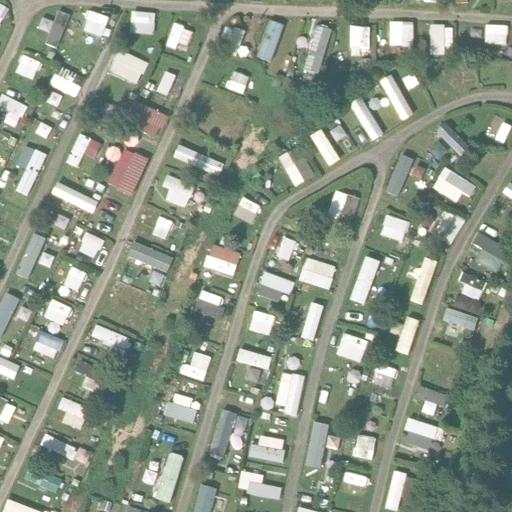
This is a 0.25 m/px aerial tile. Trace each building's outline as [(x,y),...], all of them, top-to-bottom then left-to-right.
[(0,0),(0,27),(1,28),(13,7),(0,0)] [(103,45),(112,16),(94,10),(84,39),(103,45)] [(136,10),(132,33),(156,37),(159,13),(136,10)] [(166,42),(187,50),(195,30),(174,22),(166,42)] [(394,22),(393,46),(417,46),(417,22),(394,22)] [(310,73),(327,74),(332,26),(315,24),(310,73)] [(355,26),(354,56),(373,56),(374,26),(355,26)] [(456,41),(455,26),(433,27),(434,55),(448,55),(448,41),(456,41)] [(260,54),(280,61),(289,35),(269,29),(260,54)] [(113,72),(143,84),(151,61),(122,50),(113,72)] [(27,54),(19,72),(38,80),(46,62),(27,54)] [(472,61),(449,68),(458,95),(480,88),(472,61)] [(180,100),(189,74),(170,67),(161,93),(180,100)] [(79,98),(85,87),(60,73),(53,84),(79,98)] [(395,74),(383,81),(406,122),(418,115),(395,74)] [(4,94),(0,106),(12,111),(8,122),(22,127),(31,103),(4,94)] [(211,111),(205,122),(225,132),(236,109),(209,96),(203,107),(211,111)] [(352,105),(377,142),(390,133),(364,96),(352,105)] [(160,139),(171,116),(138,100),(127,123),(160,139)] [(453,154),(467,145),(451,120),(438,128),(453,154)] [(334,167),(345,160),(325,128),(314,135),(334,167)] [(82,168),(88,155),(98,159),(106,141),(84,131),(70,162),(82,168)] [(29,168),(18,191),(32,197),(52,154),(29,144),(20,164),(29,168)] [(214,171),(219,157),(180,146),(176,160),(214,171)] [(303,146),(282,155),(297,188),(318,178),(303,146)] [(136,196),(151,158),(127,148),(112,186),(136,196)] [(425,170),(414,165),(417,156),(406,151),(392,182),(415,193),(425,170)] [(473,206),(480,180),(444,170),(437,195),(473,206)] [(341,190),(331,217),(354,225),(364,198),(341,190)] [(246,198),(239,216),(259,222),(265,205),(246,198)] [(149,219),(156,223),(152,233),(167,240),(177,217),(154,208),(149,219)] [(440,228),(456,240),(469,221),(453,210),(440,228)] [(389,215),(383,235),(405,241),(410,220),(389,215)] [(167,238),(175,243),(185,228),(177,222),(167,238)] [(511,244),(483,229),(476,243),(485,248),(479,260),(505,274),(511,259),(511,244)] [(31,279),(51,236),(38,231),(19,274),(31,279)] [(82,253),(101,259),(108,238),(89,232),(82,253)] [(280,256),(293,261),(302,241),(289,236),(280,256)] [(130,255),(161,268),(160,271),(169,275),(177,257),(136,240),(130,255)] [(237,275),(246,252),(215,242),(207,265),(237,275)] [(353,298),(368,303),(385,260),(370,254),(353,298)] [(413,302),(426,306),(442,259),(429,255),(413,302)] [(311,256),(302,280),(332,290),(340,267),(311,256)] [(67,285),(82,293),(91,273),(76,266),(67,285)] [(261,296),(284,301),(286,292),(295,294),(299,279),(267,272),(261,296)] [(466,273),(459,291),(484,300),(491,282),(466,273)] [(118,278),(109,301),(128,309),(132,299),(146,304),(151,291),(118,278)] [(10,290),(0,309),(0,336),(3,338),(25,298),(10,290)] [(225,330),(234,308),(204,295),(195,318),(225,330)] [(56,298),(48,317),(68,326),(76,308),(56,298)] [(314,301),(305,338),(318,342),(328,304),(314,301)] [(452,305),(446,320),(468,329),(473,314),(452,305)] [(259,309),(253,330),(273,336),(280,316),(259,309)] [(413,357),(423,318),(409,315),(399,354),(413,357)] [(93,339),(131,352),(136,337),(98,324),(93,339)] [(44,329),(35,348),(58,359),(67,339),(44,329)] [(348,333),(340,357),(364,365),(372,341),(348,333)] [(240,361),(271,371),(276,357),(244,347),(240,361)] [(0,371),(18,380),(25,365),(0,353),(0,371)] [(208,382),(215,362),(193,354),(185,374),(208,382)] [(84,356),(77,371),(90,377),(85,386),(103,395),(115,371),(84,356)] [(395,389),(402,369),(382,363),(375,383),(395,389)] [(280,410),(303,413),(307,374),(285,371),(280,410)] [(419,398),(448,405),(451,392),(422,385),(419,398)] [(196,422),(199,397),(174,393),(171,418),(196,422)] [(66,396),(61,407),(70,411),(66,421),(88,431),(97,410),(66,396)] [(0,397),(0,420),(10,425),(19,406),(0,397)] [(226,408),(212,455),(227,459),(241,412),(226,408)] [(434,450),(438,438),(447,441),(451,428),(412,416),(408,429),(414,431),(411,443),(434,450)] [(311,465),(327,467),(332,421),(315,420),(311,465)] [(82,461),(87,449),(48,434),(43,446),(82,461)] [(252,458),(285,465),(290,440),(265,434),(263,445),(255,443),(252,458)] [(376,461),(380,436),(362,434),(359,458),(376,461)] [(171,451),(160,500),(175,503),(186,454),(171,451)] [(60,494),(66,482),(33,465),(27,477),(60,494)] [(403,509),(408,470),(395,468),(390,507),(403,509)] [(352,469),(348,490),(365,493),(370,473),(352,469)] [(285,487),(265,483),(267,474),(246,470),(241,492),(283,500),(285,487)] [(205,483),(196,511),(214,511),(222,488),(205,483)] [(13,498),(8,511),(46,511),(48,509),(13,498)]
